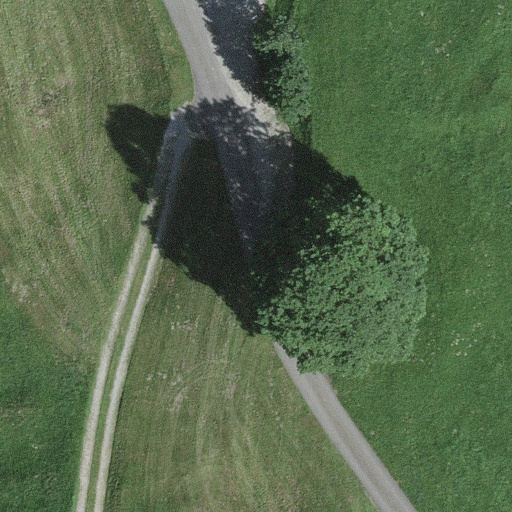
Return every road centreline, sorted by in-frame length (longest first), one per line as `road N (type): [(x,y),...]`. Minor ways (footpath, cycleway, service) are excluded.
road 1 (residential): [(177,0),(207,64),(272,287),(314,374),(400,511)]
road 2 (track): [(105,511),(117,390),(180,127),(244,0)]
